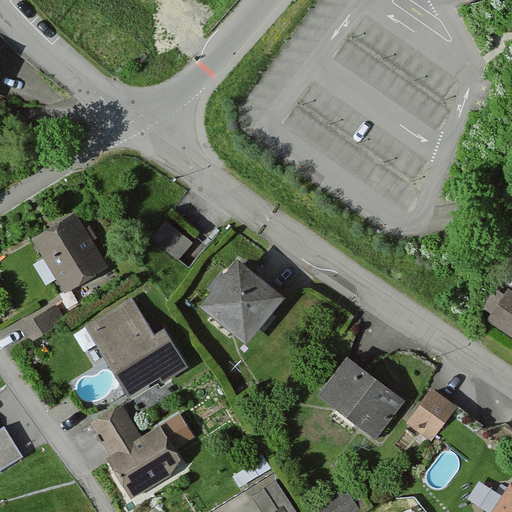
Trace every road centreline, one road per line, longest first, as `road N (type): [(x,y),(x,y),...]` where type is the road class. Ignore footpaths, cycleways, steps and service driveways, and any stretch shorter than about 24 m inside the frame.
road 1 (residential): [(280,228),(511,384)]
road 2 (residential): [(106,511),(0,356)]
road 3 (residential): [(264,0),(205,71),(135,120)]
road 4 (residential): [(135,120),(0,204)]
road 5 (residential): [(1,0),(111,105)]
road 6 (residential): [(135,120),(253,209)]
